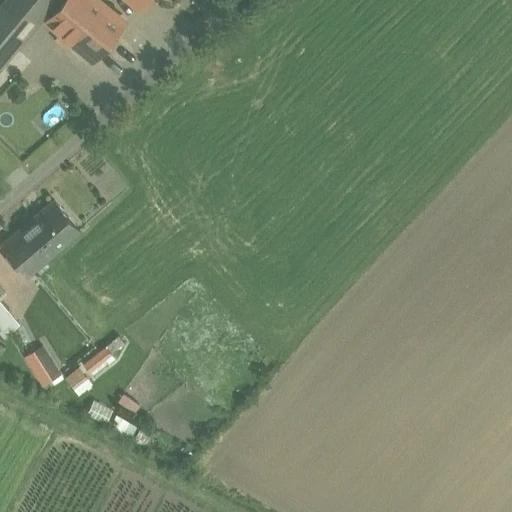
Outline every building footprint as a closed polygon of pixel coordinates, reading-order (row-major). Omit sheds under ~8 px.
[(7,0),(0,9),(0,66),(54,1),(60,6),(65,0),(7,0)] [(124,20),(99,0),(65,0),(60,6),(48,21),(93,60),(125,22),(124,21),(124,20)] [(55,199),(2,244),(28,275),(81,230),(55,199)] [(20,323),(0,299),(0,330),(5,336),(20,323)] [(109,354),(120,343),(113,335),(101,345),(109,354)] [(18,356),(39,387),(60,373),(39,342),(18,356)] [(101,346),(57,372),(66,387),(110,360),(101,346)]
